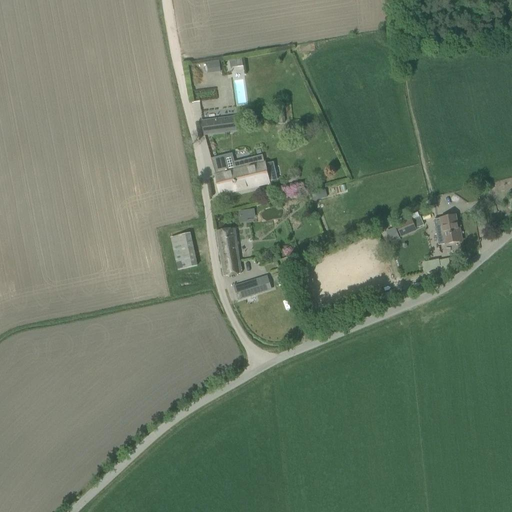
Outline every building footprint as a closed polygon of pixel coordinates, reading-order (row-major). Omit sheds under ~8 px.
[(218,61),(206,63),(208,73),(219,71),(220,71),(219,61),(218,61)] [(235,105),(247,105),(246,78),(234,78),(235,105)] [(278,109),(279,124),(286,123),(284,108),(278,109)] [(234,117),(212,121),(202,122),(204,134),(235,129),(234,117)] [(232,154),(212,158),(221,195),(261,185),(261,183),(264,182),(265,184),(269,183),(268,182),(276,180),(273,164),(265,165),(263,156),(253,158),(255,166),(236,170),(232,154)] [(496,197),(501,192),(498,189),(493,194),(496,197)] [(254,210),(239,212),(240,223),(247,222),(247,219),(255,217),(254,210)] [(410,218),(395,224),(401,237),(415,231),(415,229),(424,225),(420,216),(411,220),(410,218)] [(439,246),(462,241),(459,229),(458,229),(455,216),(434,220),(439,246)] [(234,229),(216,231),(224,276),(241,274),(234,229)] [(188,232),(170,236),(178,270),(196,266),(188,232)] [(397,233),(386,237),(388,242),(399,237),(397,233)] [(438,267),(440,277),(451,269),(449,258),(439,260),(439,259),(422,263),(425,274),(438,267)] [(267,277),(244,285),(234,288),(237,297),(238,300),(271,289),(267,277)]
